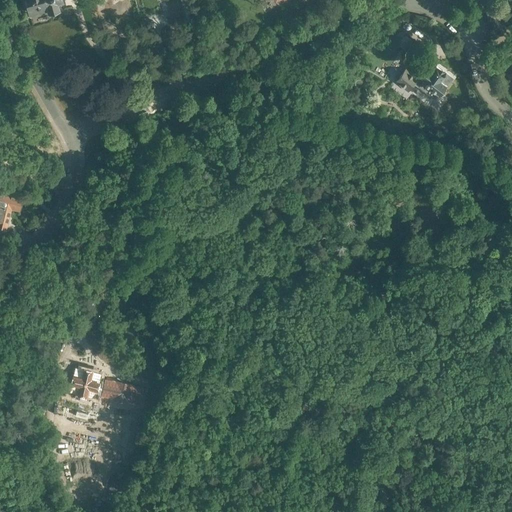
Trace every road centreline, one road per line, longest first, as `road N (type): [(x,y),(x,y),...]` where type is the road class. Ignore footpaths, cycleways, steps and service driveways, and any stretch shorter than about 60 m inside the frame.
road 1 (residential): [(72,130),(343,15),(408,0)]
road 2 (residential): [(0,267),(73,175),(72,130)]
road 3 (residential): [(72,130),(0,10)]
road 4 (unknown): [(156,99),(135,44),(101,17),(102,0)]
